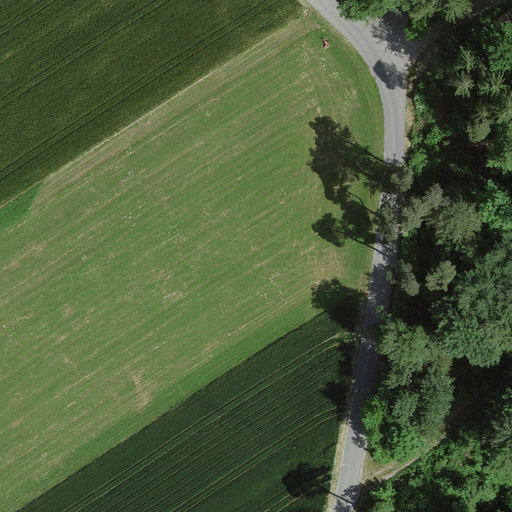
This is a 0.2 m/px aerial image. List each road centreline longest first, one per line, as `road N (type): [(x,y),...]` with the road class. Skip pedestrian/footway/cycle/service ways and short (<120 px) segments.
road 1 (tertiary): [(380,62),(394,110),(399,192),(341,511)]
road 2 (track): [(402,0),(397,48),(502,0)]
